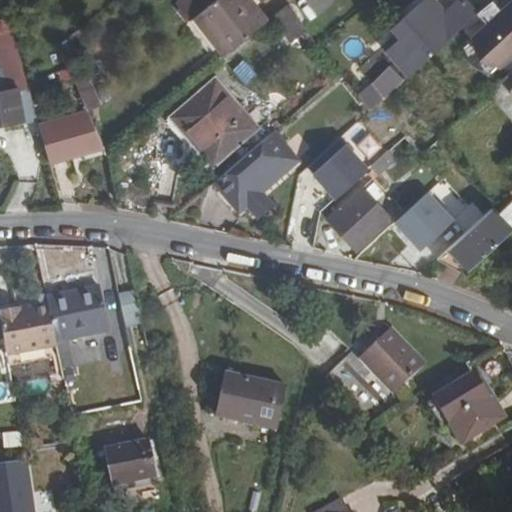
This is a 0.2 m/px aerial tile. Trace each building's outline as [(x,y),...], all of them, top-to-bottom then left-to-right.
[(39,0),(12,0),(24,13),(39,0)] [(264,25),(243,0),(219,0),(195,19),(225,55),(249,36),(264,25)] [(504,10),(494,0),(493,0),(479,13),(488,24),(504,10)] [(387,52),(409,76),(457,33),(474,18),(459,1),(442,16),(429,1),(405,22),(411,29),(387,52)] [(511,1),(504,10),(488,24),(474,37),(483,54),(501,63),(511,53),(511,1)] [(284,8),(271,19),(290,44),(305,34),(284,8)] [(195,19),(189,24),(218,61),(225,55),(195,19)] [(501,81),(511,70),(511,53),(501,63),(483,54),(474,37),(463,47),(472,64),(501,81)] [(26,119),(37,117),(29,88),(19,54),(7,56),(15,92),(20,91),(26,119)] [(355,92),(370,109),(404,80),(389,63),(355,92)] [(215,79),(171,118),(212,166),(257,127),(215,79)] [(26,119),(20,91),(15,92),(0,95),(0,127),(27,122),(26,119)] [(41,129),(53,172),(107,156),(106,149),(86,110),(41,129)] [(212,166),(171,118),(164,124),(204,173),(212,166)] [(263,141),(288,170),(296,163),(270,134),(263,141)] [(343,140),(309,172),(334,199),(368,166),(343,140)] [(263,141),(211,185),(236,214),(245,207),(255,219),(270,208),(258,195),(288,170),(263,141)] [(369,169),(376,177),(391,164),(384,156),(369,169)] [(391,218),(414,247),(467,206),(444,177),(391,218)] [(357,249),(391,218),(364,189),(329,220),(357,249)] [(466,273),(474,266),(510,234),(491,212),(482,220),(447,251),(466,273)] [(102,287),(48,297),(49,305),(57,340),(111,329),(102,287)] [(139,293),(122,296),(133,349),(150,346),(139,293)] [(0,318),(4,338),(7,354),(58,342),(57,340),(49,305),(31,309),(17,312),(16,309),(0,312),(0,318)] [(369,427),(403,405),(393,395),(373,374),(377,370),(397,392),(423,365),(389,329),(372,347),(364,339),(324,379),(369,427)] [(373,374),(393,395),(397,392),(377,370),(373,374)] [(474,375),(435,399),(453,426),(464,444),(505,417),(496,403),(494,405),(474,375)] [(277,434),(287,388),(227,376),(218,420),(277,434)] [(453,426),(435,399),(426,405),(442,433),(453,426)] [(158,479),(152,445),(106,453),(112,487),(158,479)] [(0,511),(36,511),(28,460),(0,463),(0,511)] [(322,511),(347,511),(340,501),(322,511)]
